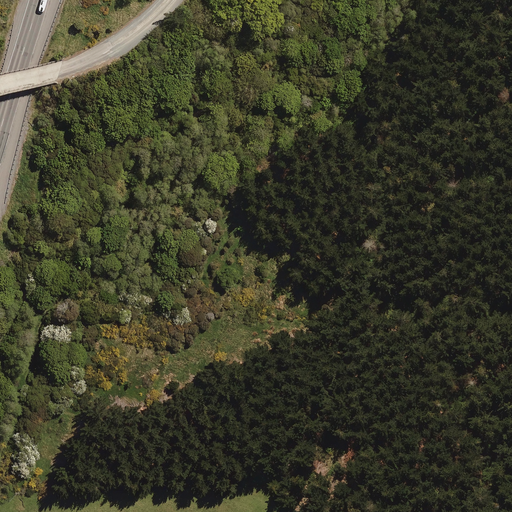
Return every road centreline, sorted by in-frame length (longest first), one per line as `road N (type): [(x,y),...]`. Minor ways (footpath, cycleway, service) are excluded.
road 1 (unclassified): [(0,83),(82,59),(165,0)]
road 2 (trunk): [(0,131),(38,0)]
